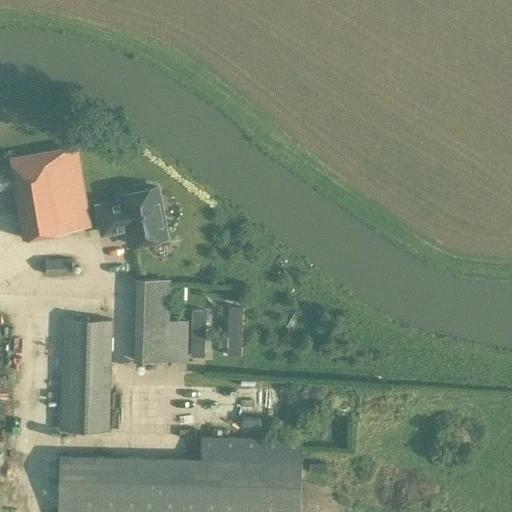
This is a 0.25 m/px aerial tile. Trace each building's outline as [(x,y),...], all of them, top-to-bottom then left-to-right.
[(8,156),(10,169),(0,170),(0,188),(12,186),(21,238),(90,226),(76,145),(8,156)] [(159,184),(116,192),(118,198),(93,203),(100,236),(123,231),(126,248),(170,240),(159,184)] [(44,260),(44,274),(71,273),(70,258),(44,260)] [(187,320),(168,319),(169,278),(135,278),(133,359),(167,361),(167,360),(187,361),(187,320)] [(226,354),(240,355),(242,307),(228,306),(226,354)] [(204,356),(205,310),(191,309),(190,355),(204,356)] [(59,429),(108,430),(111,319),(62,318),(59,429)] [(225,415),(268,422),(271,399),(228,392),(225,415)] [(298,511),(300,459),(301,438),(201,435),(200,456),(59,452),(57,511),(298,511)] [(325,461),(310,460),(310,470),(325,471),(325,461)]
